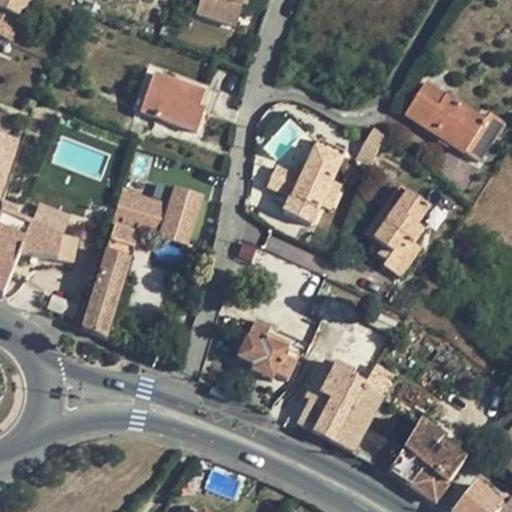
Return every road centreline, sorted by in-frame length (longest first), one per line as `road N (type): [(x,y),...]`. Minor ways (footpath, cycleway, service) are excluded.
road 1 (residential): [(178,401),(221,272),(250,100)]
road 2 (secondary): [(31,439),(93,422),(141,423),(190,434),(324,494)]
road 3 (residential): [(250,100),(285,94),(339,118),(375,108),(440,0)]
road 4 (secondary): [(408,511),(340,470),(178,401)]
road 5 (secondary): [(178,401),(40,365)]
